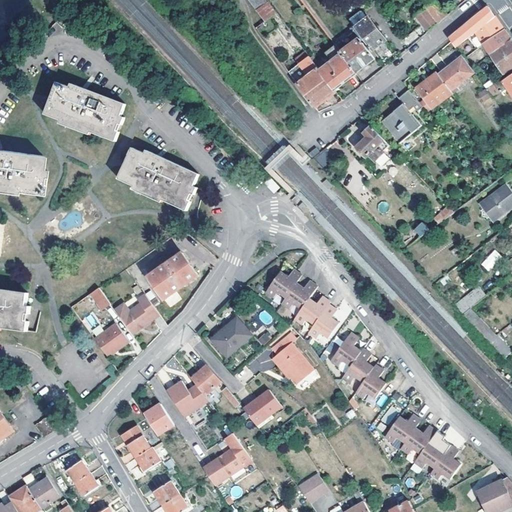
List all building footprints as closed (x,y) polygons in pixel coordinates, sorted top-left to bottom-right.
[(249,0),(264,20),(275,11),(266,0),(249,0)] [(436,0),(433,0),(425,6),(437,22),(447,14),(436,0)] [(437,22),(425,6),(414,15),(427,31),(437,22)] [(474,31),(482,44),(503,29),(495,17),(488,6),(458,30),(449,39),(455,46),(474,31)] [(359,10),(349,18),(355,26),(367,17),(362,10),(359,10)] [(355,26),(373,50),(386,40),(368,16),(355,26)] [(482,44),(490,54),(511,39),(506,33),(503,29),(482,44)] [(339,49),(341,52),(356,71),(374,57),(357,35),(339,49)] [(469,39),(475,47),(481,44),(475,35),(469,39)] [(504,74),(511,67),(511,41),(511,39),(490,54),(504,74)] [(319,69),(334,89),(356,72),(356,71),(341,52),(319,69)] [(319,69),(309,55),(295,65),(305,77),(297,83),(314,105),(334,89),(319,69)] [(438,73),(450,90),(472,74),(459,57),(438,73)] [(438,73),(437,72),(416,87),(431,107),(452,92),(450,90),(438,73)] [(511,94),(511,75),(503,82),(511,94)] [(71,88),(58,82),(46,114),(62,120),(61,123),(91,135),(92,132),(116,141),(120,132),(117,131),(120,124),(122,125),(125,117),(121,116),(126,105),(73,85),(71,88)] [(499,94),(493,85),(486,90),(492,99),(499,94)] [(485,89),(477,94),(485,108),(494,102),(485,89)] [(425,109),(411,92),(401,100),(405,105),(411,112),(416,108),(420,113),(425,109)] [(405,105),(402,108),(412,120),(415,117),(411,112),(405,105)] [(412,120),(402,108),(384,123),(402,145),(423,127),(415,117),(412,120)] [(389,151),(392,147),(372,126),(363,134),(365,135),(367,137),(364,140),(357,147),(366,156),(368,154),(374,160),(387,149),(389,151)] [(320,152),(317,147),(309,153),(312,157),(320,152)] [(146,154),(134,148),(120,179),(135,186),(133,189),(162,202),(164,199),(187,210),(191,202),(189,201),(192,193),(195,194),(198,188),(194,186),(199,175),(148,151),(146,154)] [(0,190),(16,193),(16,190),(42,193),(43,184),(41,184),(42,175),(44,176),(45,169),(42,168),(43,156),(0,150),(0,190)] [(273,178),(266,181),(271,193),(278,190),(273,178)] [(494,220),(511,205),(511,195),(504,186),(481,203),(494,220)] [(306,200),(298,206),(305,214),(313,208),(306,200)] [(388,202),(378,202),(378,212),(388,212),(388,202)] [(454,212),(448,206),(439,213),(444,220),(454,212)] [(425,223),(424,224),(416,230),(421,237),(430,230),(425,223)] [(495,249),(481,263),(488,271),(503,257),(495,249)] [(183,253),(149,276),(166,300),(200,276),(183,253)] [(286,299),(298,283),(303,275),(299,272),(295,270),(289,277),(282,272),(267,293),(275,298),(278,293),(286,299)] [(298,283),(286,299),(282,304),(290,309),(294,304),(302,309),(310,298),(318,286),(314,283),(310,281),(305,288),(298,283)] [(462,313),(486,295),(479,286),(455,303),(462,313)] [(112,304),(102,290),(101,290),(100,290),(100,289),(100,288),(100,287),(92,293),(102,308),(106,308),(112,304)] [(0,330),(1,330),(2,327),(27,331),(29,322),(26,321),(27,313),(29,313),(30,306),(27,306),(28,293),(0,289),(0,330)] [(125,303),(116,310),(133,334),(161,315),(146,294),(139,299),(141,303),(131,310),(125,303)] [(307,320),(315,325),(330,304),(331,302),(327,299),(323,296),(318,304),(310,298),(302,309),(295,319),(303,325),(307,320)] [(332,318),(338,310),(335,308),(330,304),(315,325),(310,333),(318,339),(322,333),(329,339),(340,323),(332,318)] [(238,318),(228,327),(225,324),(221,328),(224,330),(213,340),(228,356),(252,336),(238,318)] [(118,325),(96,340),(109,358),(114,354),(115,350),(118,348),(119,350),(130,342),(118,325)] [(264,346),(272,337),(266,331),(258,341),(264,346)] [(344,361),(352,367),(362,351),(355,346),(361,338),(352,332),(332,361),(340,367),(344,361)] [(278,357),(293,344),(294,343),(289,338),(274,351),(278,357)] [(292,374),(291,375),(297,382),(314,369),(293,344),(278,357),(275,359),(280,365),(282,363),(292,374)] [(364,383),(375,367),(367,362),(372,354),(364,348),(362,351),(352,367),(344,377),(352,382),(356,377),(364,383)] [(282,363),(280,365),(289,376),(291,375),(292,374),(282,363)] [(208,365),(192,379),(197,384),(206,396),(222,381),(208,365)] [(376,398),(387,383),(380,378),(385,370),(377,365),(375,367),(364,383),(357,393),(365,399),(369,393),(376,398)] [(20,377),(13,379),(23,394),(29,390),(20,377)] [(181,382),(169,392),(186,418),(210,401),(206,396),(197,384),(188,391),(181,382)] [(241,404),(227,387),(222,391),(236,408),(241,404)] [(257,425),(270,415),(282,406),(271,392),(246,410),(257,425)] [(145,414),(159,436),(176,425),(162,404),(145,414)] [(0,443),(4,440),(4,439),(15,432),(0,410),(0,443)] [(398,437),(406,443),(417,428),(422,420),(414,414),(409,422),(401,417),(386,437),(394,443),(398,437)] [(257,425),(259,428),(272,419),(270,415),(257,425)] [(57,430),(49,417),(37,425),(45,437),(57,430)] [(138,458),(152,449),(138,426),(123,435),(138,458)] [(414,449),(421,454),(431,442),(438,432),(430,426),(424,433),(417,428),(406,443),(402,449),(410,454),(414,449)] [(451,429),(444,437),(458,448),(465,440),(451,429)] [(219,459),(204,468),(216,486),(254,461),(234,433),(226,439),(233,450),(224,456),(224,457),(219,460),(219,459)] [(428,463),(435,469),(452,446),(444,440),(439,447),(431,442),(421,454),(416,462),(424,468),(428,463)] [(460,451),(452,446),(435,469),(432,474),(439,480),(443,474),(451,480),(462,465),(455,459),(460,451)] [(152,449),(138,458),(146,471),(162,461),(154,448),(152,449)] [(172,459),(164,462),(167,469),(175,466),(172,459)] [(69,471),(77,483),(91,474),(83,461),(69,471)] [(39,484),(32,473),(24,478),(28,486),(43,508),(60,497),(48,479),(39,484)] [(91,474),(77,483),(86,496),(100,486),(91,474)] [(319,475),(300,488),(310,503),(329,491),(319,475)] [(478,492),(487,511),(500,511),(511,506),(511,481),(508,477),(478,492)] [(165,505),(181,495),(173,481),(156,491),(165,505)] [(38,511),(43,509),(43,508),(28,486),(20,491),(21,494),(12,500),(14,503),(19,511),(38,511)] [(21,494),(20,491),(11,497),(12,500),(21,494)] [(181,495),(165,505),(169,511),(183,511),(189,508),(181,495)] [(73,511),(66,500),(62,503),(65,508),(61,511),(73,511)] [(414,511),(409,502),(390,511),(414,511)] [(19,511),(14,503),(7,508),(5,504),(0,507),(0,511),(19,511)] [(370,511),(365,503),(349,511),(370,511)]
